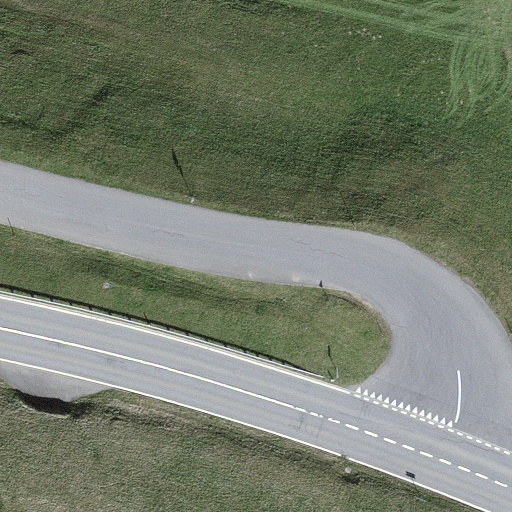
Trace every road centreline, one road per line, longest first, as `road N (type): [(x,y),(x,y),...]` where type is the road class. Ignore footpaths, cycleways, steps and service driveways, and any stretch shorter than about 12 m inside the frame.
road 1 (unclassified): [(429,449),(447,351),(444,316),(421,285),(390,267),(146,227),(0,190)]
road 2 (tertiary): [(0,328),(175,371),(429,449)]
